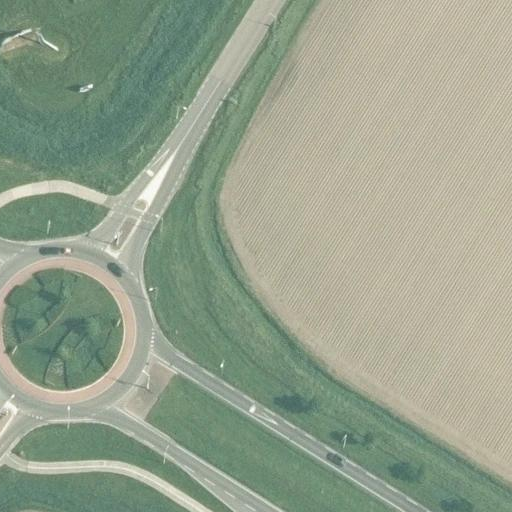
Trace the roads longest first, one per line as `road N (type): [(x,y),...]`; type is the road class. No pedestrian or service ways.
road 1 (primary): [(414,511),(143,338)]
road 2 (primary): [(94,405),(266,511)]
road 3 (unclassified): [(170,161),(267,0)]
road 4 (unclassified): [(170,161),(86,250)]
road 5 (unclassified): [(122,273),(170,161)]
